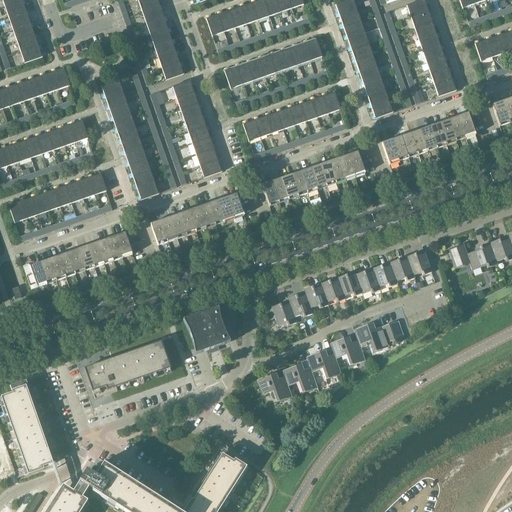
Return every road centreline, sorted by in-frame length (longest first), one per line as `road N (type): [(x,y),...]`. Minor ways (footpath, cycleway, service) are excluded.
road 1 (tertiary): [(511,163),(0,343)]
road 2 (tertiary): [(0,355),(511,177)]
road 3 (residential): [(9,257),(511,80)]
road 4 (residential): [(241,360),(258,290),(511,208)]
road 5 (tertiary): [(291,511),(354,426),(511,333)]
road 6 (residential): [(241,360),(262,364),(323,329),(429,291)]
road 7 (residential): [(93,433),(213,390),(241,360)]
